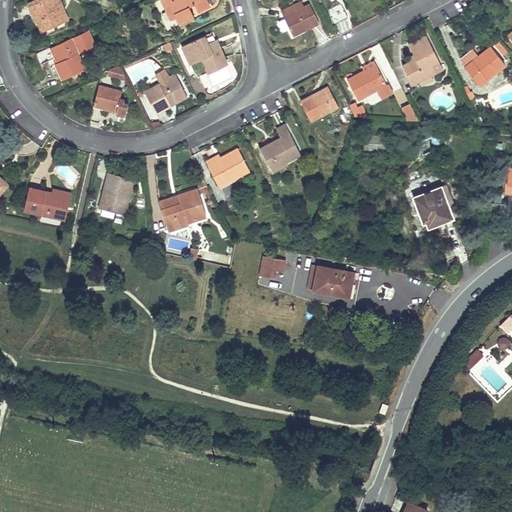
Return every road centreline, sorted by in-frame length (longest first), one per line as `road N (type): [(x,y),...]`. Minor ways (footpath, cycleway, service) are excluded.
road 1 (residential): [(0,33),(13,80),(39,113),(95,142),(149,143),(265,85)]
road 2 (tertiary): [(365,511),(430,347),(452,313),(511,262)]
road 3 (residential): [(265,85),(428,0)]
road 4 (unknown): [(483,128),(480,272)]
